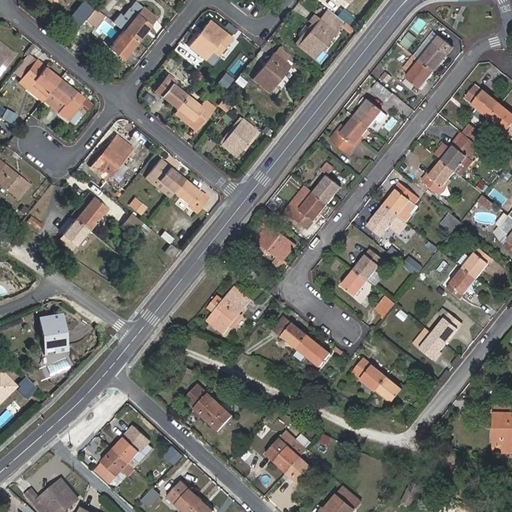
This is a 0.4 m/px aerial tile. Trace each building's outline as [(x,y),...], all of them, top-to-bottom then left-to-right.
[(84,0),(69,18),(80,27),(95,8),(85,0),(84,0)] [(111,15),(117,0),(105,0),(101,11),(111,15)] [(123,30),(137,42),(157,18),(135,1),(129,9),(133,12),(136,14),(129,23),(126,20),(120,15),(114,23),(123,30)] [(338,17),(350,25),(356,16),(344,8),(338,17)] [(136,14),(133,12),(126,20),(129,23),(136,14)] [(316,23),(319,18),(315,14),(311,19),(316,23)] [(315,59),(336,32),(334,30),(338,24),(328,16),(324,22),(319,18),(316,23),(297,46),(315,59)] [(205,59),(227,33),(210,19),(188,46),(205,59)] [(123,59),(137,42),(123,30),(109,48),(123,59)] [(431,34),(404,68),(409,72),(436,39),(431,34)] [(438,36),(419,61),(433,72),(453,48),(438,36)] [(0,65),(1,64),(5,67),(16,54),(0,40),(0,65)] [(277,48),(274,52),(291,65),(294,61),(277,48)] [(269,93),(291,65),(274,52),(252,79),(269,93)] [(31,91),(42,100),(49,92),(59,79),(37,61),(26,74),(37,83),(31,91)] [(433,72),(419,61),(404,79),(419,90),(433,72)] [(20,82),(31,91),(37,83),(26,74),(20,82)] [(177,109),(188,95),(166,77),(155,90),(177,109)] [(84,98),(59,79),(49,92),(64,104),(57,112),(67,120),(73,112),(84,98)] [(394,95),(380,84),(374,92),(387,102),(394,95)] [(488,119),(499,105),(474,84),(463,99),(472,105),(473,104),(477,107),(476,109),(470,117),(482,127),(488,119)] [(42,100),(57,112),(64,104),(49,92),(42,100)] [(228,109),(235,100),(227,93),(219,103),(228,109)] [(177,109),(174,112),(195,130),(209,113),(188,95),(177,109)] [(367,100),(354,117),(368,128),(381,112),(367,100)] [(511,114),(499,105),(488,119),(506,133),(511,137),(511,114)] [(8,109),(2,118),(13,124),(18,115),(8,109)] [(368,128),(354,117),(344,129),(341,127),(330,140),(348,154),(368,128)] [(236,157),(257,130),(242,118),(221,144),(236,157)] [(470,125),(463,133),(470,139),(477,131),(470,125)] [(457,141),(470,152),(477,144),(470,139),(463,133),(457,141)] [(132,147),(123,140),(118,135),(91,168),(106,180),(132,147)] [(127,136),(123,140),(132,147),(136,143),(127,136)] [(457,141),(441,160),(455,171),(470,152),(457,141)] [(174,192),(184,179),(161,160),(148,176),(157,183),(159,180),(174,192)] [(455,171),(441,160),(423,183),(436,194),(455,171)] [(30,184),(4,163),(0,167),(0,185),(18,200),(30,184)] [(326,176),(312,193),(327,205),(340,188),(326,176)] [(199,191),(184,179),(174,192),(189,205),(199,191)] [(400,184),(384,205),(397,216),(409,201),(414,205),(419,199),(400,184)] [(450,185),(442,194),(449,201),(457,192),(450,185)] [(74,219),(88,230),(107,207),(93,196),(89,193),(83,200),(79,205),(70,216),(74,219)] [(327,205),(312,193),(292,218),(307,230),(327,205)] [(142,216),(149,208),(136,197),(129,205),(142,216)] [(485,197),(481,202),(490,209),(494,204),(485,197)] [(397,216),(384,205),(371,220),(385,231),(397,216)] [(452,233),(460,222),(450,213),(441,224),(452,233)] [(145,222),(135,214),(125,226),(135,235),(145,222)] [(511,250),(511,217),(508,215),(498,227),(510,236),(503,244),(511,250)] [(26,223),(39,232),(43,225),(31,216),(26,223)] [(76,245),(88,230),(74,219),(62,234),(76,245)] [(144,224),(140,230),(147,236),(152,229),(144,224)] [(255,240),(282,262),(294,246),(268,225),(255,240)] [(165,231),(161,237),(171,244),(175,237),(165,231)] [(422,244),(425,238),(415,233),(412,239),(422,244)] [(163,252),(172,259),(179,250),(170,244),(163,252)] [(463,268),(476,279),(492,259),(478,249),(463,268)] [(370,250),(354,270),(367,281),(384,260),(370,250)] [(411,256),(404,266),(418,274),(424,264),(411,256)] [(460,299),(476,279),(463,268),(446,289),(460,299)] [(367,281),(354,270),(341,286),(354,297),(367,281)] [(234,286),(205,321),(223,335),(251,299),(234,286)] [(384,316),(395,303),(386,296),(376,309),(384,316)] [(432,333),(446,344),(462,324),(442,308),(438,314),(444,318),(432,333)] [(401,309),(397,316),(405,321),(410,314),(401,309)] [(39,319),(44,343),(54,342),(55,349),(68,346),(62,315),(39,319)] [(296,348),(307,335),(283,316),(272,330),(296,348)] [(433,360),(446,344),(432,333),(419,349),(433,360)] [(330,353),(307,335),(296,348),(319,367),(330,353)] [(54,342),(44,343),(45,350),(55,349),(54,342)] [(409,371),(415,364),(405,356),(399,363),(409,371)] [(354,373),(376,391),(387,378),(364,360),(354,373)] [(0,402),(16,386),(2,372),(0,374),(0,402)] [(387,378),(376,391),(391,403),(398,394),(403,398),(410,389),(405,385),(402,390),(387,378)] [(19,393),(30,398),(35,389),(24,383),(19,393)] [(233,416),(199,385),(185,400),(195,408),(194,409),(219,431),(233,416)] [(497,427),(497,449),(511,449),(511,407),(494,407),(494,427),(497,427)] [(301,457),(307,450),(286,432),(271,448),(279,456),(274,461),(287,472),(301,457)] [(329,445),(333,436),(324,432),(320,441),(329,445)] [(118,477),(123,472),(128,477),(136,469),(130,464),(141,452),(125,438),(95,470),(111,485),(118,476),(118,477)] [(301,457),(287,472),(299,484),(314,468),(301,457)] [(32,491),(26,495),(40,511),(52,511),(68,499),(75,494),(63,480),(39,499),(32,491)] [(167,497),(184,511),(191,511),(203,500),(190,489),(182,481),(167,497)] [(409,483),(400,502),(407,506),(416,487),(409,483)] [(155,486),(142,499),(150,507),(163,495),(155,486)] [(344,486),(322,511),(353,511),(362,502),(344,486)] [(73,505),(79,500),(75,494),(68,499),(73,505)] [(213,511),(215,511),(203,500),(191,511),(213,511)]
